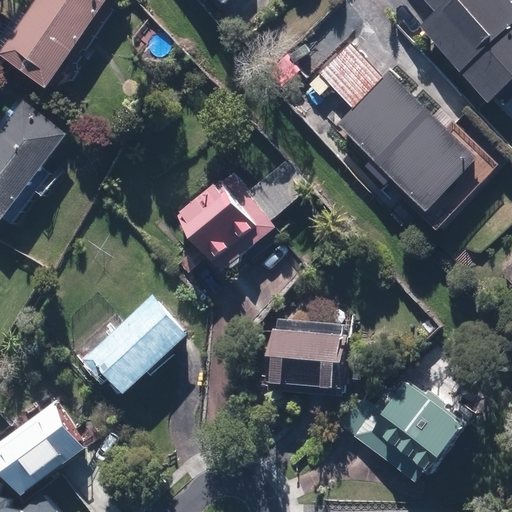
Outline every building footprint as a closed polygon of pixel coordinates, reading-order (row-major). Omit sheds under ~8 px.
[(118,0),(38,0),(0,56),(0,58),(53,95),(118,0)] [(206,0),(220,14),(233,0),(206,0)] [(511,87),(511,7),(505,0),(424,0),(439,16),(421,31),(489,108),(511,87)] [(337,126),(369,160),(364,165),(388,189),(393,183),(424,215),(477,162),(390,74),(384,80),(352,47),(312,86),(323,97),(332,89),(353,110),(337,126)] [(0,221),(4,225),(10,230),(50,175),(44,171),(71,134),(23,99),(0,130),(0,221)] [(291,160),(249,194),(233,173),(175,220),(223,279),(280,232),(273,223),(314,190),(291,160)] [(511,259),(499,276),(511,286),(511,259)] [(128,400),(191,338),(154,301),(91,363),(128,400)] [(348,325),(275,322),(271,394),(344,397),(348,325)] [(468,432),(404,380),(380,409),(366,398),(342,426),(420,490),(468,432)] [(59,402),(0,446),(0,471),(22,500),(93,446),(59,402)] [(15,511),(12,511),(13,504),(0,501),(0,490),(1,484),(0,483),(0,511),(56,511),(40,497),(26,511),(15,511)]
